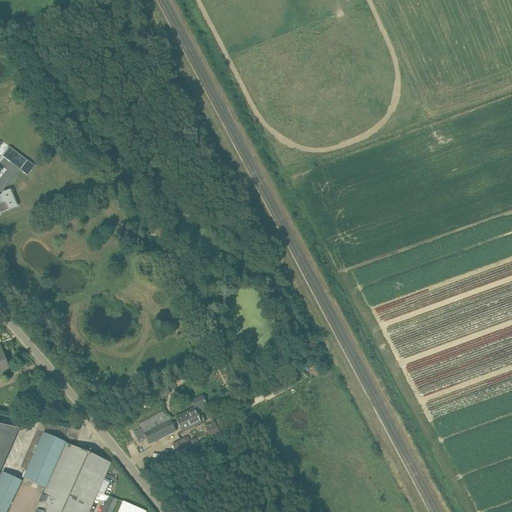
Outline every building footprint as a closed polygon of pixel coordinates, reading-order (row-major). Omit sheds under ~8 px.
[(28,160),(20,170),(28,175),(35,166),(28,160)] [(0,203),(0,213),(18,205),(12,190),(2,193),(6,201),(0,203)] [(113,201),(112,209),(122,210),(122,201),(113,201)] [(90,204),(83,207),(85,213),(92,209),(90,204)] [(119,232),(127,246),(133,243),(126,229),(119,232)] [(136,240),(143,252),(150,248),(143,236),(136,240)] [(160,262),(152,266),(156,272),(164,267),(160,262)] [(0,346),(0,372),(9,369),(0,346)] [(270,387),(274,395),(282,390),(278,382),(270,387)] [(21,395),(31,420),(44,415),(34,390),(21,395)] [(191,400),(195,408),(195,410),(207,404),(203,395),(191,400)] [(52,405),(45,408),(50,421),(57,418),(52,405)] [(195,410),(195,408),(175,418),(177,421),(182,432),(202,423),(195,410)] [(148,420),(139,424),(141,429),(133,432),(139,443),(146,439),(149,445),(176,431),(166,411),(148,420)] [(232,414),(216,420),(220,431),(236,424),(232,414)] [(13,426),(16,419),(3,415),(0,422),(13,426)] [(215,422),(205,427),(210,438),(220,433),(215,422)] [(0,469),(17,429),(0,425),(0,469)] [(46,488),(37,510),(42,511),(89,511),(111,463),(44,434),(24,479),(46,488)] [(188,437),(180,440),(185,451),(193,447),(190,441),(188,437)] [(195,438),(190,441),(193,447),(198,444),(195,438)] [(180,440),(172,444),(177,455),(185,451),(180,440)] [(192,452),(182,457),(182,458),(185,464),(193,460),(195,459),(192,452)] [(173,458),(160,465),(161,469),(166,466),(175,461),(173,458)] [(260,471),(267,480),(271,477),(264,468),(260,471)] [(145,511),(146,511),(123,501),(118,511),(145,511)]
